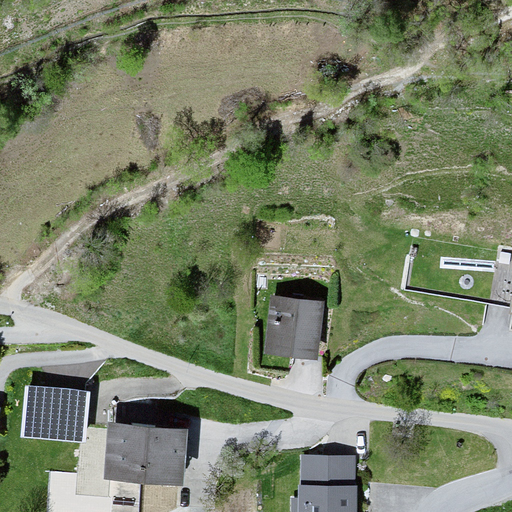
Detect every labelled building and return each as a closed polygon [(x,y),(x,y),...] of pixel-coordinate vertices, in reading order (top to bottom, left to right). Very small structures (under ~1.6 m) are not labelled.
[(511,256),(415,239),(406,286),(505,304),(502,321),(511,322),(511,256)] [(317,305),(272,298),(263,356),(307,363),(317,305)] [(84,393),(27,388),(23,434),(79,439),(84,393)] [(184,433),(113,429),(110,488),(181,492),(184,433)] [(352,511),(357,461),(301,457),(296,511),(352,511)]
